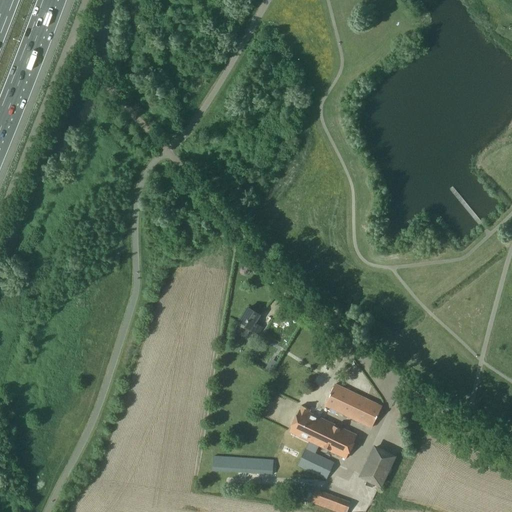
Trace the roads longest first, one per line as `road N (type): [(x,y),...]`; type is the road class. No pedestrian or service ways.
road 1 (unknown): [(154,162),(145,161),(132,185),(119,308),(98,376),(38,511)]
road 2 (unclassified): [(511,448),(352,348),(286,280)]
road 3 (motorway): [(0,128),(50,0)]
